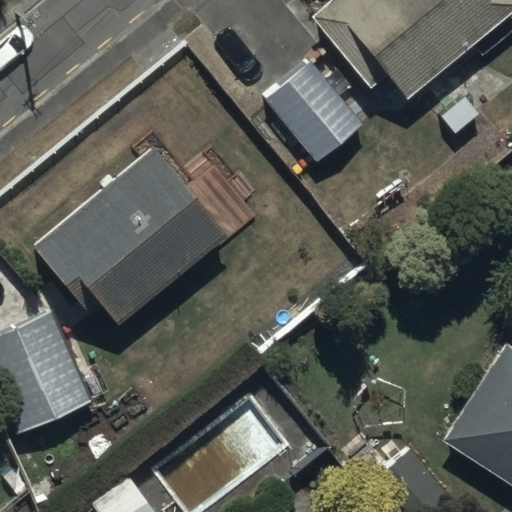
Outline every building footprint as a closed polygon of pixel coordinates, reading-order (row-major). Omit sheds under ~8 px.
[(511,0),(324,0),(309,13),(371,87),(386,75),(404,97),(511,6),(511,0)] [(304,67),(256,107),(312,173),(360,133),(304,67)] [(156,149),(30,245),(90,322),(103,312),(119,333),(231,247),(156,149)] [(94,408),(54,309),(0,330),(0,405),(15,441),(94,408)] [(511,355),(498,347),(435,447),(511,495),(511,355)] [(147,468),(171,498),(159,508),(161,511),(198,511),(288,441),(246,388),(147,468)] [(52,511),(160,511),(120,460),(52,511)]
